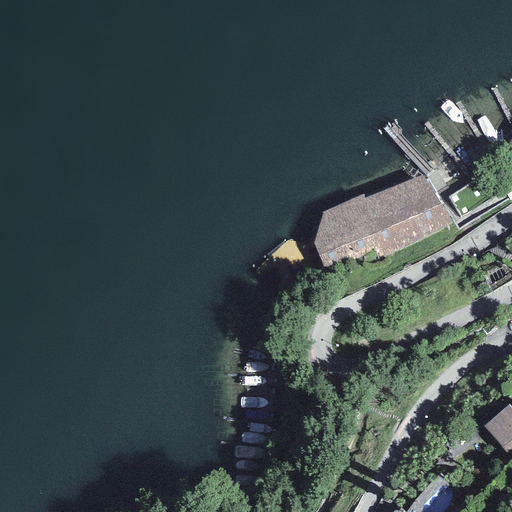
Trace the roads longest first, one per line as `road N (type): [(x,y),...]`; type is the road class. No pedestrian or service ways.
road 1 (unclassified): [(511,294),(369,364),(342,368),(320,349),(335,314),(511,217)]
road 2 (unclassified): [(365,511),(424,403),(462,367),(511,340)]
